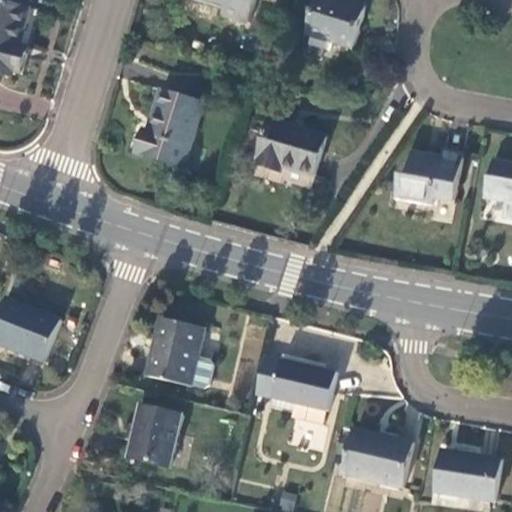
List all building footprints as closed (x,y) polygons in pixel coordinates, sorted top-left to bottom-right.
[(251,28),(258,0),(185,0),(226,11),(224,21),(251,28)] [(351,53),(364,10),(347,5),(336,1),(335,4),(322,0),(315,0),(304,38),(351,53)] [(30,14),(0,6),(0,76),(13,80),(14,74),(20,76),(26,51),(21,49),(30,14)] [(185,170),(203,107),(163,95),(156,119),(151,137),(143,135),(137,157),(185,170)] [(300,136),(272,128),(259,172),(286,180),(287,174),(315,183),(327,144),(300,136)] [(452,205),(460,160),(441,157),(439,167),(427,165),(410,162),(407,183),(396,180),(392,201),(430,208),(432,201),(452,205)] [(511,169),(488,165),(481,203),(501,206),(498,221),(511,223),(511,169)] [(60,326),(4,305),(0,315),(0,346),(17,354),(45,364),(60,326)] [(191,388),(203,328),(160,318),(153,349),(147,379),(191,388)] [(329,414),(338,378),(264,361),(256,397),(273,401),(327,414),(329,414)] [(324,428),(327,414),(273,401),(271,410),(293,415),(293,418),(293,421),(295,422),(324,428)] [(174,470),(185,416),(142,407),(137,432),(131,462),(174,470)] [(383,441),(355,435),(346,478),(404,492),(413,448),(383,441)] [(474,466),(440,460),(434,500),(494,510),(500,470),(474,466)] [(278,508),(292,511),(297,495),(283,491),(278,508)]
